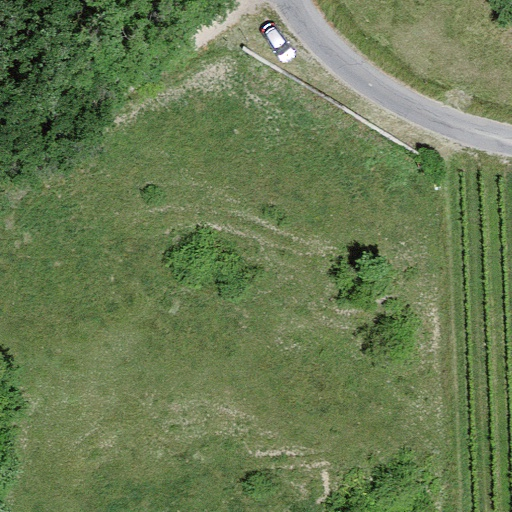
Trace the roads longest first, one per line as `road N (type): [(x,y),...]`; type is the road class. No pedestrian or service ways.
road 1 (track): [(240,0),(98,96),(0,131)]
road 2 (track): [(295,0),(328,46),(375,86),(440,121),(511,142)]
